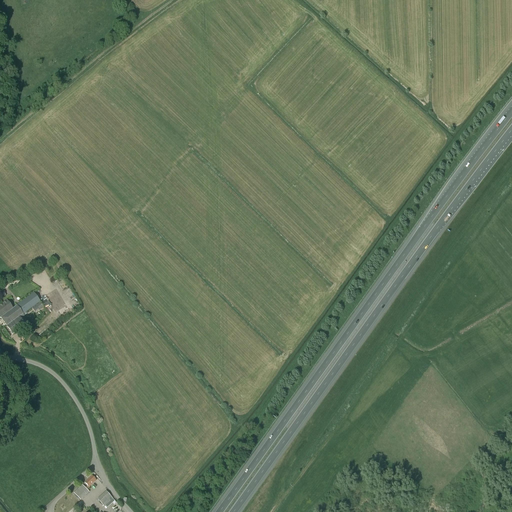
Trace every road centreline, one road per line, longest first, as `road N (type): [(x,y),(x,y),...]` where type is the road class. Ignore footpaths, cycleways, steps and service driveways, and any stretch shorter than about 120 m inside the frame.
road 1 (motorway): [(511,111),(219,511)]
road 2 (motorway): [(234,511),(511,130)]
road 3 (track): [(173,0),(0,140)]
road 4 (unclassified): [(0,353),(42,366),(67,388),(105,483),(130,511)]
